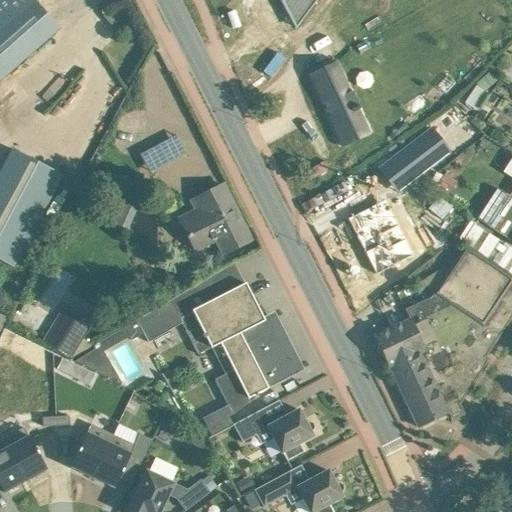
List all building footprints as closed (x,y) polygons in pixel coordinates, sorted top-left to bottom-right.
[(0,0),(0,79),(43,42),(58,29),(32,0),(0,0)] [(275,0),(293,32),(300,23),(299,23),(315,0),(275,0)] [(329,68),(310,76),(339,140),(348,136),(347,134),(356,130),(357,132),(366,128),(358,110),(360,109),(358,106),(359,106),(353,91),(350,92),(341,73),(333,77),(329,68)] [(151,129),(129,117),(102,165),(123,178),(151,129)] [(436,126),(398,154),(414,177),(453,148),(436,126)] [(141,149),(150,170),(184,155),(175,135),(141,149)] [(12,149),(0,170),(0,260),(12,267),(61,175),(12,149)] [(180,225),(194,253),(214,243),(220,256),(250,241),(222,185),(189,202),(196,216),(180,225)] [(511,191),(489,227),(511,242),(511,191)] [(378,194),(346,211),(361,241),(375,268),(407,251),(378,194)] [(456,400),(511,315),(511,277),(465,245),(431,296),(404,309),(409,320),(376,335),(385,353),(383,354),(417,427),(448,413),(447,412),(459,407),(456,400)] [(245,284),(178,318),(181,323),(197,355),(217,345),(230,372),(214,380),(227,405),(232,414),(232,415),(249,402),(248,399),(268,389),(267,387),(272,384),(272,385),(298,371),(270,316),(263,320),(245,284)] [(124,327),(131,340),(143,333),(148,342),(181,323),(178,318),(169,301),(134,321),(124,327)] [(0,346),(9,351),(15,339),(5,334),(0,342),(0,346)] [(95,349),(74,362),(119,384),(121,383),(103,352),(98,342),(93,345),(95,349)] [(67,374),(72,364),(62,359),(56,369),(67,374)] [(259,411),(233,425),(242,442),(255,435),(266,429),(271,439),(280,455),(282,454),(286,461),(304,452),(299,444),(312,437),(310,433),(313,430),(314,426),(312,423),(308,421),(305,422),(298,410),(279,420),(277,416),(265,422),(260,412),(279,402),(278,400),(259,411)] [(227,405),(202,418),(211,436),(232,424),(228,417),(232,414),(227,405)] [(68,416),(55,417),(56,425),(69,425),(68,416)] [(55,417),(42,417),(42,426),(56,425),(55,417)] [(90,424),(70,467),(92,478),(113,435),(90,424)] [(23,427),(1,439),(25,481),(46,469),(23,427)] [(113,435),(92,478),(114,488),(119,478),(129,456),(140,461),(151,440),(149,439),(139,434),(134,445),(113,435)] [(1,439),(0,439),(0,486),(3,493),(25,481),(1,439)] [(300,465),(253,490),(263,507),(296,490),(307,511),(333,511),(329,504),(342,497),(340,494),(343,491),(343,487),(341,484),(338,482),(334,483),(328,470),(309,481),(307,477),(295,483),(289,473),(301,466),(300,465)] [(159,511),(168,495),(176,499),(185,511),(209,492),(200,480),(187,490),(147,470),(137,489),(134,487),(128,498),(132,500),(126,511),(159,511)]
